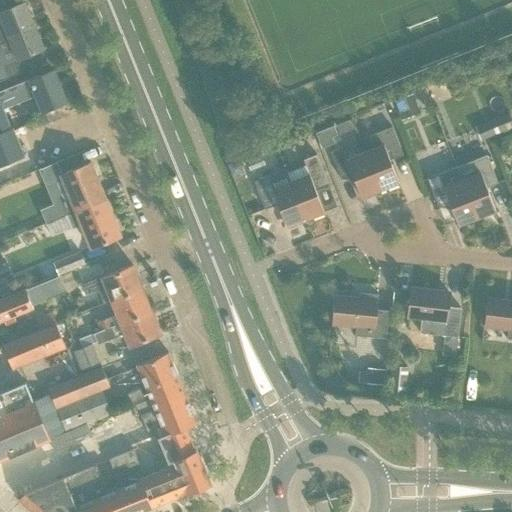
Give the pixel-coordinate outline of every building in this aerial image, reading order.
[(0,39),(36,24),(26,1),(17,5),(14,0),(0,0),(0,12),(4,23),(0,24),(0,39)] [(36,24),(0,39),(0,77),(1,80),(9,77),(35,66),(30,54),(45,47),(36,24)] [(0,164),(23,155),(12,128),(10,128),(1,108),(36,94),(44,112),(45,111),(67,102),(54,70),(30,80),(0,92),(0,164)] [(413,92),(396,99),(401,114),(419,107),(413,92)] [(476,126),(481,140),(511,127),(511,116),(510,112),(476,126)] [(334,127),(317,134),(322,148),(334,144),(332,136),(337,134),(334,127)] [(366,152),(381,190),(400,183),(391,160),(404,155),(393,127),(370,136),(375,148),(366,152)] [(381,190),(366,152),(347,159),(343,147),(331,152),(342,179),(353,175),(362,198),(381,190)] [(309,173),(291,180),(306,220),(325,212),(316,189),(329,184),(317,155),(304,160),(306,165),(309,173)] [(463,180),(478,218),(497,211),(487,188),(499,183),(488,155),(466,163),(471,176),(463,180)] [(242,167),(239,161),(229,165),(233,175),(240,173),(242,167)] [(63,203),(68,216),(107,200),(93,164),(62,176),(71,200),(63,203)] [(459,226),(478,218),(463,180),(457,167),(428,179),(439,207),(450,202),(459,226)] [(306,220),(288,172),(286,168),(278,172),(255,182),(266,209),(279,204),(288,227),(306,220)] [(107,200),(68,216),(73,228),(81,225),(91,248),(122,236),(107,200)] [(258,219),(248,223),(257,252),(267,248),(258,219)] [(54,264),(59,276),(85,265),(80,253),(54,264)] [(133,264),(83,284),(87,296),(100,292),(105,304),(113,300),(143,288),(133,264)] [(119,314),(110,317),(113,325),(122,321),(123,323),(152,311),(143,288),(113,300),(119,314)] [(26,289),(0,299),(0,322),(34,309),(26,289)] [(412,289),(409,316),(423,317),(421,332),(445,335),(445,336),(459,337),(462,308),(449,307),(451,293),(412,289)] [(356,335),(387,338),(390,311),(378,309),(379,295),(360,293),(359,298),(335,295),(333,324),(357,327),(356,335)] [(508,338),(511,338),(511,300),(488,298),(485,327),(509,330),(508,338)] [(113,325),(100,330),(79,339),(82,348),(74,352),(81,370),(101,362),(93,344),(98,342),(98,343),(126,332),(132,346),(161,334),(152,311),(123,323),(122,321),(113,325)] [(100,330),(113,325),(110,317),(97,322),(100,330)] [(57,324),(34,333),(5,345),(14,368),(66,347),(57,324)] [(128,393),(134,408),(183,387),(169,352),(138,365),(149,393),(145,395),(142,387),(128,393)] [(389,394),(406,396),(409,366),(392,365),(389,394)] [(26,383),(0,393),(0,459),(50,439),(50,438),(87,423),(112,414),(102,389),(111,385),(103,366),(49,388),(51,394),(34,401),(26,383)] [(367,372),(360,372),(359,383),(383,385),(384,370),(367,368),(367,372)] [(154,430),(158,439),(186,428),(198,423),(183,387),(134,408),(138,417),(141,416),(148,432),(154,430)] [(87,423),(50,438),(50,439),(55,452),(93,437),(87,423)] [(186,428),(158,439),(168,463),(175,460),(176,464),(170,467),(182,495),(210,483),(197,450),(195,451),(186,428)] [(108,491),(116,511),(144,511),(155,508),(154,507),(157,505),(145,477),(133,449),(108,459),(119,487),(108,491)] [(116,511),(108,491),(96,464),(17,497),(34,511),(116,511)] [(170,467),(170,466),(145,477),(157,505),(182,495),(170,467)]
